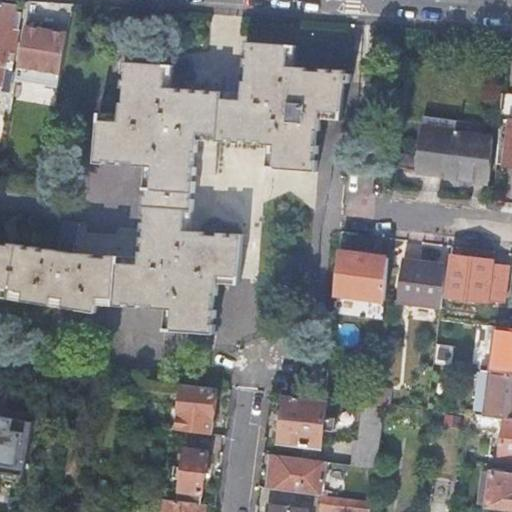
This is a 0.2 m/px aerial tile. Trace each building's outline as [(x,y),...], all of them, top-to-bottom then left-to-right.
[(0,4),(0,86),(2,87),(5,71),(12,73),(14,64),(7,62),(9,53),(15,55),(22,13),(15,13),(16,7),(0,4)] [(60,88),(69,35),(47,31),(26,27),(17,80),(60,88)] [(199,139),(234,142),(269,145),(268,167),(318,171),(322,118),(343,120),(347,83),(354,83),(354,74),(347,74),(347,72),(295,67),(297,47),(248,43),(247,53),(250,53),(250,59),(246,59),(245,68),(249,69),(247,82),(244,82),(243,93),(216,91),(215,95),(210,95),(211,91),(202,90),(201,94),(195,93),(195,90),(187,89),(187,92),(181,92),(181,88),(172,87),(175,64),(123,60),(119,113),(98,111),(94,162),(144,166),(141,194),(140,222),(138,261),(118,259),(103,257),(72,253),(73,244),(65,243),(59,242),(58,251),(0,244),(0,302),(95,317),(97,304),(112,306),(166,311),(164,331),(214,335),(218,284),(239,286),(243,235),(192,231),(194,199),(196,176),(199,139)] [(423,130),(457,134),(458,121),(425,117),(423,130)] [(511,120),(500,119),(497,164),(511,165),(511,120)] [(493,138),(457,134),(423,130),(419,160),(403,158),(401,170),(418,172),(417,173),(453,178),(489,182),(493,138)] [(369,256),(341,252),(336,294),(388,301),(391,258),(369,256)] [(474,259),(454,257),(450,296),(504,303),(508,266),(493,264),(494,262),(474,259)] [(399,303),(442,308),(448,266),(426,263),(404,260),(399,303)] [(443,323),(441,338),(451,339),(453,324),(443,323)] [(511,328),(508,328),(499,327),(493,372),(511,373),(511,328)] [(511,373),(493,372),(488,417),(488,418),(506,419),(511,420),(511,373)] [(171,431),(214,436),(216,413),(219,389),(186,386),(184,386),(181,408),(174,407),(171,431)] [(391,388),(381,388),(380,406),(386,407),(390,407),(391,388)] [(323,448),(329,401),(327,400),(287,396),(284,419),(281,443),(323,448)] [(386,407),(380,406),(365,405),(357,466),(378,469),(386,407)] [(0,467),(33,471),(39,420),(0,415),(0,467)] [(511,420),(506,419),(501,459),(511,460),(511,420)] [(182,503),(203,506),(207,480),(211,454),(189,451),(188,458),(182,457),(181,470),(186,471),(182,503)] [(279,456),(274,456),(269,489),(275,490),(279,456)] [(324,476),(326,462),(279,456),(275,490),(324,496),(327,496),(327,490),(322,490),(324,476)] [(511,474),(494,472),(490,505),(511,507),(511,474)] [(372,511),(373,502),(327,496),(324,496),(321,511),(372,511)] [(202,511),(203,506),(182,503),(168,502),(167,511),(202,511)]
